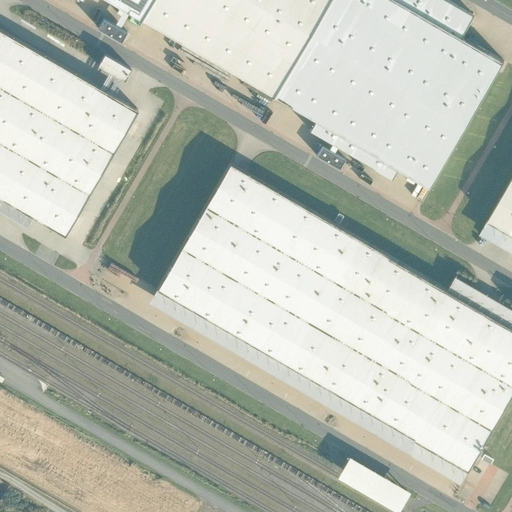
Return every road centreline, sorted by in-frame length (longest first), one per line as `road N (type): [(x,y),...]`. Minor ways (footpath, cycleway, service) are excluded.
road 1 (residential): [(36,0),(511,279)]
road 2 (residential): [(0,243),(462,511)]
